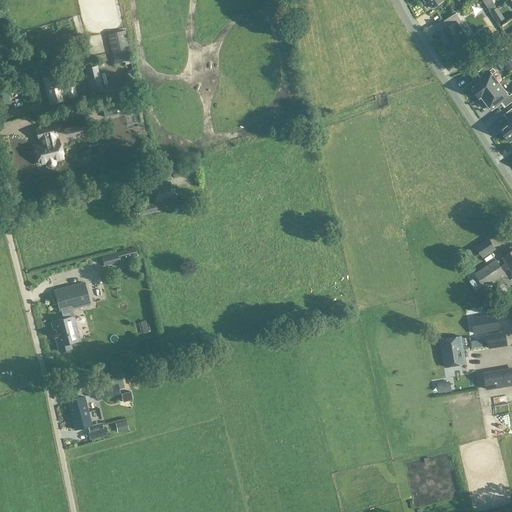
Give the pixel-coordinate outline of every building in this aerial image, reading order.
[(433,8),(444,1),(443,0),(422,0),(425,4),(429,2),(433,8)] [(492,3),(487,6),(490,12),(495,8),(492,3)] [(491,11),(494,16),(500,13),(497,8),(491,11)] [(443,30),(447,37),(448,37),(451,41),(450,41),(448,43),(454,51),(462,46),(464,49),(471,45),(466,37),(470,34),(456,13),(443,22),(447,28),(443,30)] [(115,64),(131,61),(126,31),(109,34),(115,64)] [(481,96),(482,97),(499,84),(492,75),(495,72),(489,63),(477,73),(483,81),(473,89),(479,98),(481,96)] [(102,89),(97,66),(85,69),(90,92),(102,89)] [(64,87),(60,88),(56,74),(42,78),(50,103),(63,100),(62,95),(67,94),(68,97),(75,95),(72,83),(64,86),(64,87)] [(508,96),(499,84),(482,97),(492,110),(501,102),(505,107),(511,101),(511,95),(511,94),(508,96)] [(501,130),(510,142),(511,140),(511,108),(504,115),(510,123),(501,130)] [(84,117),(68,121),(70,130),(86,125),(84,117)] [(56,135),(54,125),(36,129),(39,140),(41,139),(43,145),(35,147),(39,164),(47,162),(48,164),(48,165),(50,166),(52,166),(53,165),(54,164),(54,162),(54,160),(63,158),(58,141),(55,141),(54,136),(56,135)] [(181,169),(172,172),(173,178),(183,175),(181,169)] [(170,182),(156,186),(155,182),(151,183),(152,187),(156,203),(171,199),(172,201),(174,200),(174,199),(174,198),(170,182)] [(137,207),(139,217),(157,212),(155,203),(137,207)] [(495,249),(492,245),(488,239),(476,246),(483,257),(495,249)] [(136,255),(134,248),(117,253),(119,260),(136,255)] [(511,252),(503,258),(506,263),(500,267),(496,261),(475,275),(483,287),(504,274),(504,272),(509,269),(511,272),(511,252)] [(75,325),(73,318),(74,317),(72,309),(89,304),(84,283),(55,290),(60,312),(62,312),(64,319),(52,322),(55,333),(58,332),(63,352),(78,348),(72,325),(74,325),(75,325)] [(497,314),(471,318),(474,333),(500,329),(497,314)] [(489,348),(501,346),(507,345),(505,332),(487,335),(489,348)] [(461,337),(440,340),(445,367),(465,364),(461,337)] [(486,389),(506,386),(511,384),(511,368),(484,373),(486,389)] [(110,386),(94,390),(97,400),(121,394),(119,389),(124,388),(122,380),(117,381),(117,379),(109,381),(110,386)] [(440,392),(450,389),(449,383),(438,385),(440,392)] [(123,402),(133,400),(131,392),(121,394),(123,402)] [(84,397),(77,399),(67,401),(74,430),(92,425),(84,397)] [(507,436),(506,427),(511,427),(511,408),(495,409),(497,437),(507,436)] [(126,422),(119,424),(121,432),(128,430),(126,422)] [(106,428),(88,433),(89,440),(108,435),(106,428)]
